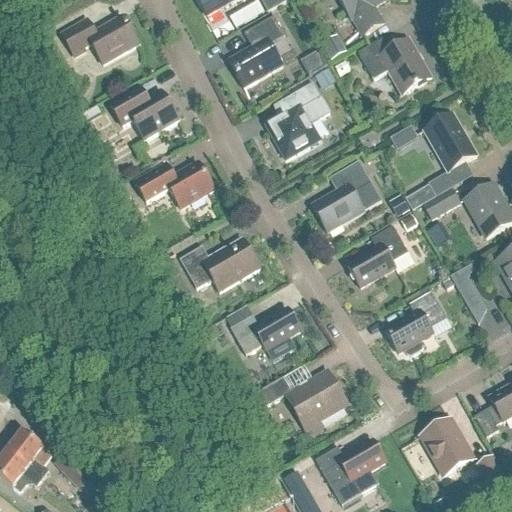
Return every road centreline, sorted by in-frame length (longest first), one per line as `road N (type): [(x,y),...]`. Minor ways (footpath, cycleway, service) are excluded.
road 1 (residential): [(511,341),(397,408),(262,204),(159,0)]
road 2 (residential): [(511,104),(452,0)]
